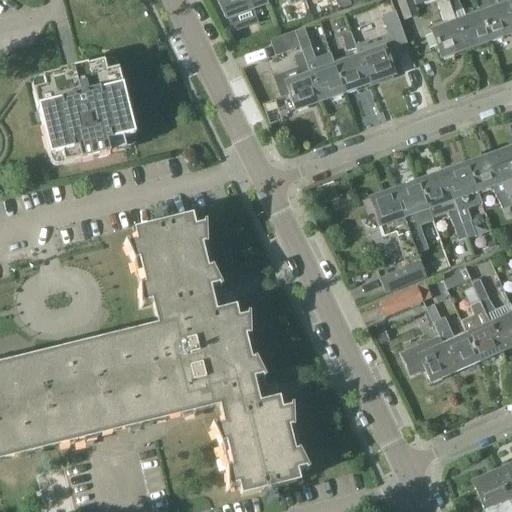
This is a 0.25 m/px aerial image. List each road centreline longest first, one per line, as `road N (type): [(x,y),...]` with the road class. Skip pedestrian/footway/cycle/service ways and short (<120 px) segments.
road 1 (residential): [(402,468),(259,181)]
road 2 (residential): [(259,181),(511,93)]
road 3 (residential): [(259,181),(171,0)]
road 4 (residential): [(402,468),(511,420)]
